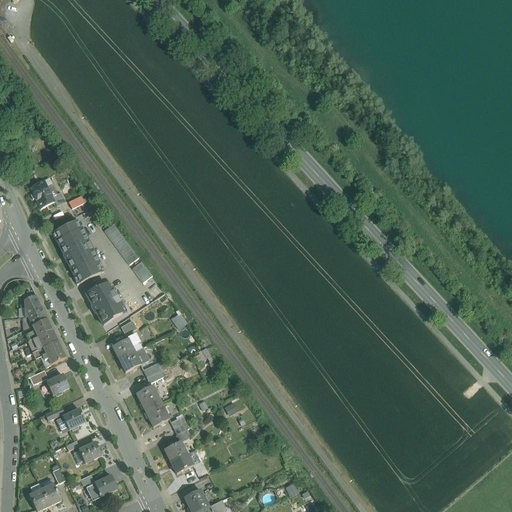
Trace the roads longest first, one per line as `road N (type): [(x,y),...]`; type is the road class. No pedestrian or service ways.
road 1 (primary): [(155,0),(511,386)]
road 2 (residential): [(25,236),(154,502)]
road 3 (residential): [(5,511),(10,415),(0,346)]
